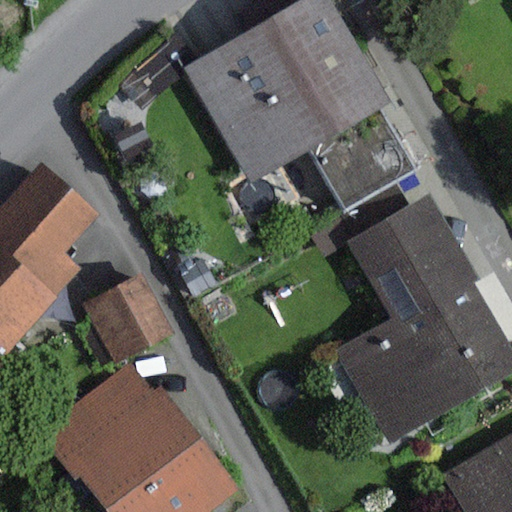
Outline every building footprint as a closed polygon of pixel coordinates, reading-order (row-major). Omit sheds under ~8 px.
[(258,164),(308,136),(377,96),(321,0),(310,0),(200,64),(258,164)] [(416,163),(377,96),(308,136),(347,203),(416,163)] [(0,215),(0,380),(32,346),(17,332),(78,265),(62,249),(96,212),(45,166),(0,215)] [(434,196),(360,239),(406,316),(351,348),(399,430),(511,363),(511,345),(472,278),(480,273),(434,196)] [(147,273),(95,299),(123,354),(175,329),(147,273)] [(165,389),(159,394),(138,366),(53,431),(81,468),(85,465),(121,511),(199,511),(237,483),(165,389)] [(511,511),(511,442),(459,473),(481,511),(511,511)]
